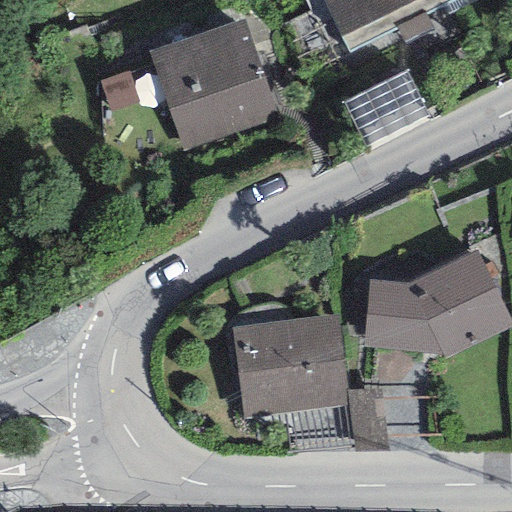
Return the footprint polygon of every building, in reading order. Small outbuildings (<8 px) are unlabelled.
[(322,0),(349,53),(456,0),(322,0)] [(243,18),(147,53),(183,151),(279,115),(243,18)] [(407,72),(342,104),(364,147),(429,116),(407,72)] [(407,285),(367,279),(363,347),(442,353),(446,358),(511,325),(511,319),(477,251),(407,285)] [(336,316),(231,329),(242,418),(348,405),(336,316)]
